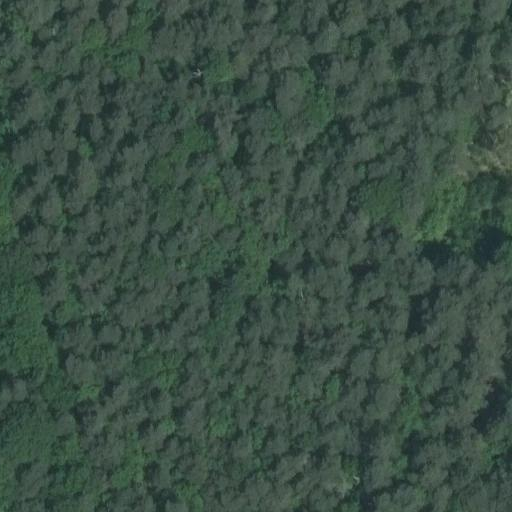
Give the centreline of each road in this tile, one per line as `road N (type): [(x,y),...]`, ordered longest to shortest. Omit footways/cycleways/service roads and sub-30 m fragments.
road 1 (track): [(58,385),(0,189)]
road 2 (track): [(511,175),(501,0)]
road 3 (track): [(96,511),(58,385)]
